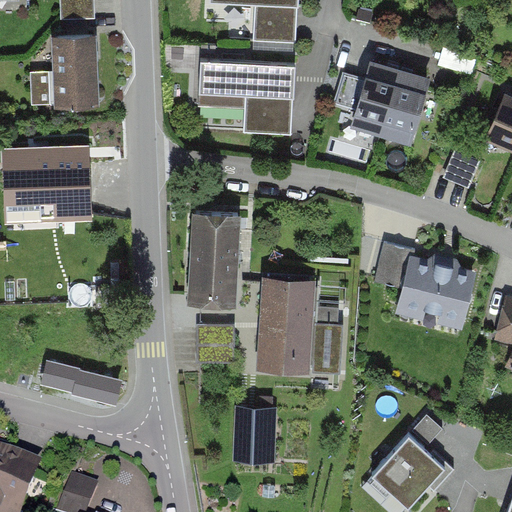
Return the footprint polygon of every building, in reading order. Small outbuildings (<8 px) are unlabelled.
[(95,0),(62,0),(63,20),(97,19),(95,0)] [(299,0),(210,0),(210,6),(258,9),(256,42),(296,45),(299,0)] [(100,104),(97,35),(53,36),(55,106),(100,104)] [(299,71),(199,64),(197,97),(248,101),(245,135),(294,139),(299,71)] [(400,75),(372,67),(354,128),(382,136),(400,75)] [(51,73),(30,74),(32,106),(52,105),(51,73)] [(429,84),(400,75),(382,136),(410,145),(429,84)] [(511,92),(506,90),(485,136),(511,147),(511,92)] [(87,144),(6,148),(9,218),(90,214),(87,144)] [(484,157),(458,148),(448,175),(474,184),(484,157)] [(242,216),(195,212),(188,308),(234,312),(242,216)] [(480,271),(404,252),(388,317),(464,336),(480,271)] [(317,277),(265,273),(257,371),(309,375),(317,277)] [(235,327),(198,326),(197,365),(234,366),(235,327)] [(125,377),(45,359),(40,384),(119,402),(125,377)] [(272,462),(273,408),(237,408),(236,461),(272,462)] [(432,440),(445,423),(429,411),(416,428),(432,440)] [(411,436),(369,481),(402,511),(410,511),(449,471),(411,436)] [(25,511),(45,463),(0,445),(0,511),(25,511)] [(61,511),(81,511),(94,481),(70,472),(55,510),(61,511)] [(511,511),(511,484),(503,511),(511,511)]
